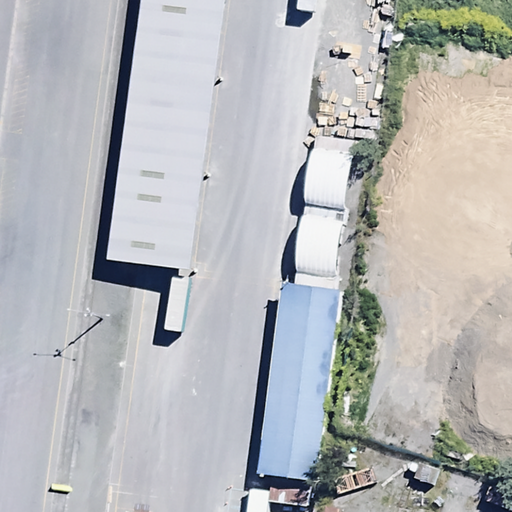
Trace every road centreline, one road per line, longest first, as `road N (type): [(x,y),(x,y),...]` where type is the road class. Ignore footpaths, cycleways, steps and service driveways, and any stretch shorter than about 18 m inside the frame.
road 1 (unknown): [(209,511),(235,374),(273,0)]
road 2 (unknown): [(78,0),(39,237),(0,397)]
